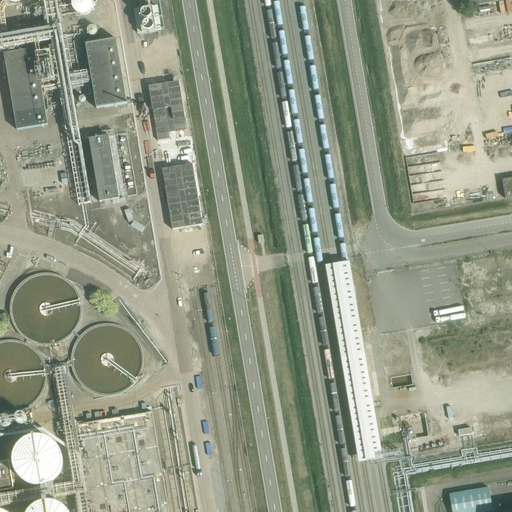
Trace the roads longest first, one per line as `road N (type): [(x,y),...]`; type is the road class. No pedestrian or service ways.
road 1 (unclassified): [(276,511),(188,0)]
road 2 (unclassified): [(344,0),(385,243)]
road 3 (unclassified): [(385,243),(511,223)]
